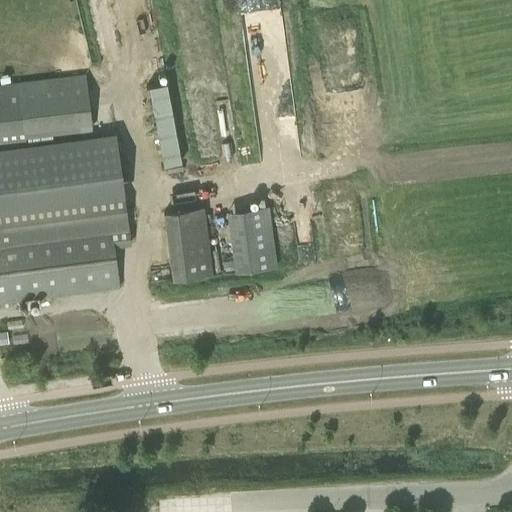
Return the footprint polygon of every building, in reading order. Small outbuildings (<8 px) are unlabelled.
[(85,74),(0,84),(0,134),(22,132),(23,139),(92,131),(85,74)] [(165,162),(184,159),(172,79),(153,82),(165,162)] [(114,137),(0,152),(0,198),(120,182),(114,137)] [(17,200),(0,202),(0,302),(117,287),(115,267),(112,247),(129,245),(123,200),(19,214),(17,200)] [(237,270),(278,265),(272,203),(231,207),(237,270)] [(213,275),(203,207),(163,213),(172,280),(213,275)]
